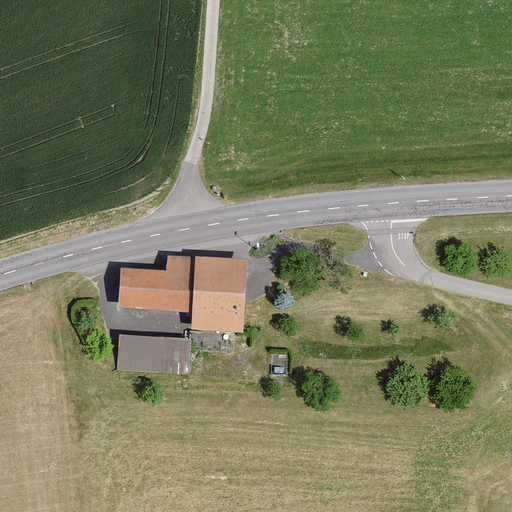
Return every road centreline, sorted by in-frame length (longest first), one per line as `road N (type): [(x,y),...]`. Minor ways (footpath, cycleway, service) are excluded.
road 1 (unclassified): [(0,275),(177,226),(386,203)]
road 2 (track): [(213,0),(209,81),(177,226)]
road 3 (unclassified): [(386,203),(395,255),(416,273),(511,294)]
road 4 (unclassified): [(386,203),(511,195)]
